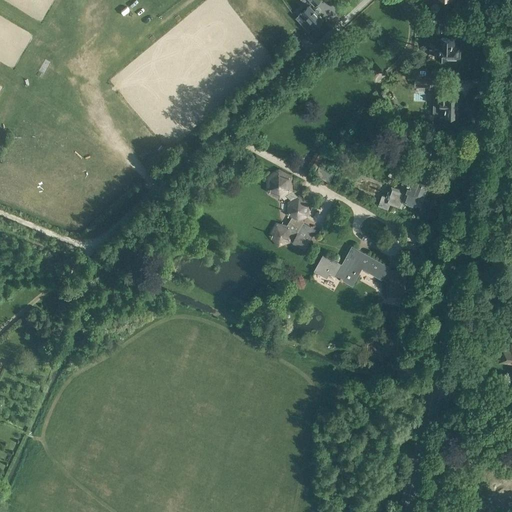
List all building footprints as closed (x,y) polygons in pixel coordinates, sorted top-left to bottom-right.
[(310,5),(296,17),(303,24),(309,19),(316,27),(323,20),(310,5)] [(443,41),(438,41),(437,57),(461,57),(461,42),(458,42),(458,38),(443,38),(443,41)] [(45,60),(37,77),(47,83),(56,66),(45,60)] [(415,87),(443,87),(443,78),(415,77),(415,87)] [(441,116),(459,116),(460,105),(460,98),(450,98),(450,89),(441,89),(441,97),(435,97),(433,98),(433,114),(434,116),(441,116)] [(415,155),(428,160),(432,150),(429,149),(432,142),(422,138),(415,155)] [(315,153),(308,166),(316,171),(324,158),(315,153)] [(429,189),(427,188),(430,180),(419,176),(421,171),(412,167),(410,171),(406,170),(400,188),(391,185),(389,191),(388,190),(386,196),(382,195),(378,205),(388,209),(390,203),(402,208),(404,200),(416,205),(419,198),(423,199),(425,193),(428,194),(429,189)] [(279,171),(268,178),(268,193),(281,198),(290,193),(293,177),(279,171)] [(308,204),(308,203),(299,198),(289,202),(289,203),(288,213),(289,214),(293,217),(287,227),(277,225),(271,235),(279,244),(289,240),(289,241),(294,243),(305,249),(315,230),(304,224),(301,218),(308,215),(308,214),(308,204)] [(386,271),(389,267),(352,247),(342,265),(324,255),(316,270),(327,276),(330,272),(353,285),(359,274),(357,273),(360,267),(382,279),(382,278),(388,281),(388,296),(404,296),(404,291),(406,291),(406,271),(386,271)] [(511,342),(506,342),(506,343),(502,343),(500,359),(511,360),(511,342)]
